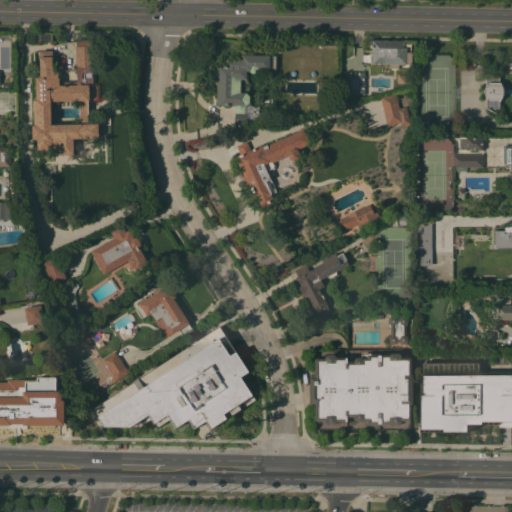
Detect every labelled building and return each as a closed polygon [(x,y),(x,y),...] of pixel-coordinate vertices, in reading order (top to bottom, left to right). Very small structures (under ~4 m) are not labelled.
[(35,32),(52,32),(52,41),(35,41),(35,33),(35,32)] [(61,149),(38,149),(38,139),(33,139),(33,124),(35,124),(34,110),(33,110),(33,100),(37,99),(37,76),(41,76),(40,50),(53,50),(54,70),(59,69),(59,77),(60,77),(60,81),(78,81),(78,67),(77,67),(76,40),(91,40),(91,66),(93,66),(93,85),(90,85),(90,99),(89,99),(89,123),(100,123),(100,137),(75,138),(75,154),(61,154),(61,149)] [(407,40),(407,44),(412,44),(412,63),(399,63),(399,67),(397,68),(396,68),(394,67),(391,66),(390,63),(372,63),(372,62),(370,62),(370,53),(373,54),(373,47),(371,47),(371,40),(407,40)] [(328,49),(328,55),(323,54),(323,44),(339,44),(339,49),(328,49)] [(236,104),(218,104),(219,91),(218,91),(218,78),(219,78),(219,65),(227,66),(227,58),(243,59),(243,54),(271,55),(277,55),(277,69),(264,68),(264,71),(260,71),(258,73),(252,73),(250,70),(247,70),(247,79),(242,78),(241,92),(247,92),(250,95),(250,102),(252,103),(251,103),(253,105),(260,105),(260,116),(236,123),(236,104)] [(294,57),(323,58),(322,72),(316,72),(316,73),(294,73),(294,57)] [(365,94),(346,94),(346,71),(365,71),(365,94)] [(500,74),(500,82),(501,82),(503,85),(504,87),(504,94),(502,99),(500,99),(500,108),(487,108),(487,96),(486,96),(486,95),(485,95),(485,93),(485,90),(485,87),(486,87),(486,85),(487,85),(486,74),(500,74)] [(381,96),(396,92),(400,107),(407,106),(411,123),(401,125),(401,122),(388,125),(381,96)] [(317,98),(317,110),(293,109),(294,98),(317,98)] [(304,128),(311,143),(298,149),(301,154),(300,158),(294,160),(291,159),(288,153),(273,160),(275,165),(274,167),(268,170),(277,191),(272,193),(273,195),(272,195),(274,202),(262,208),(259,201),(254,203),(234,157),(241,154),(237,145),(247,141),(251,149),(264,144),(266,147),(269,146),(268,144),(304,128)] [(483,137),(483,149),(460,149),(460,137),(483,137)] [(0,146),(11,147),(11,166),(0,166),(0,146)] [(467,167),(467,170),(455,170),(455,167),(453,167),(453,154),(483,153),(484,167),(467,167)] [(0,202),(11,202),(11,219),(0,219),(0,202)] [(340,218),(347,215),(347,214),(362,207),(370,203),(375,213),(378,211),(382,220),(361,230),(358,224),(346,230),(340,218)] [(410,212),(411,225),(398,226),(397,215),(400,213),(410,212)] [(150,264),(137,271),(135,267),(133,268),(128,260),(104,274),(102,269),(101,270),(93,255),(94,255),(91,250),(115,237),(111,231),(123,224),(126,231),(130,229),(135,236),(139,238),(142,243),(141,248),(150,264)] [(511,247),(495,247),(495,230),(505,229),(504,227),(511,225),(511,247)] [(430,265),(431,239),(418,238),(417,265),(430,265)] [(306,264),(310,270),(315,268),(314,267),(323,262),(322,260),(342,250),(349,264),(321,279),(324,286),(320,288),(328,304),(328,305),(331,312),(322,316),(318,309),(316,310),(308,295),(307,295),(305,292),(303,293),(299,286),(302,285),(301,284),(302,283),(300,278),(299,279),(298,277),(299,277),(295,269),(306,264)] [(67,277),(66,278),(67,282),(57,287),(55,283),(53,284),(43,262),(57,256),(67,277)] [(190,322),(172,334),(171,333),(166,336),(151,313),(148,315),(147,315),(142,318),(137,309),(142,306),(140,303),(169,284),(177,296),(175,298),(190,322)] [(42,304),(45,322),(28,325),(25,307),(42,304)] [(511,319),(492,319),(492,305),(498,305),(498,304),(511,304),(511,319)] [(396,343),(392,343),(390,342),(390,336),(391,334),(391,325),(390,322),(390,318),(392,316),(396,316),(398,318),(400,318),(402,316),(406,316),(408,318),(408,323),(407,324),(407,335),(408,337),(409,341),(406,343),(401,343),(400,341),(398,341),(396,343)] [(93,408),(220,326),(250,371),(242,376),(256,399),(212,428),(207,420),(195,428),(190,419),(177,427),(171,418),(158,427),(152,418),(140,426),(133,425),(131,427),(105,426),(93,408)] [(130,372),(117,380),(103,359),(116,350),(130,372)] [(328,354),(335,354),(337,356),(337,357),(348,356),(348,361),(355,361),(355,359),(357,357),(363,357),(363,358),(364,358),(365,353),(400,353),(403,355),(409,355),(409,357),(412,357),(413,374),(414,373),(415,404),(412,404),(413,420),(409,420),(409,422),(403,422),(403,423),(400,425),(393,425),(392,424),(365,424),(365,420),(363,420),(363,421),(357,421),(355,419),(355,416),(348,416),(348,421),(337,421),(337,422),(335,424),(328,424),(326,422),(326,420),(316,420),(316,403),(310,403),(311,376),(316,376),(316,358),(326,358),(326,356),(328,354)] [(480,362),(480,372),(511,371),(511,421),(497,421),(497,424),(470,424),(470,431),(421,431),(420,382),(423,382),(423,362),(480,362)] [(0,381),(64,376),(64,425),(0,424),(0,381)]
